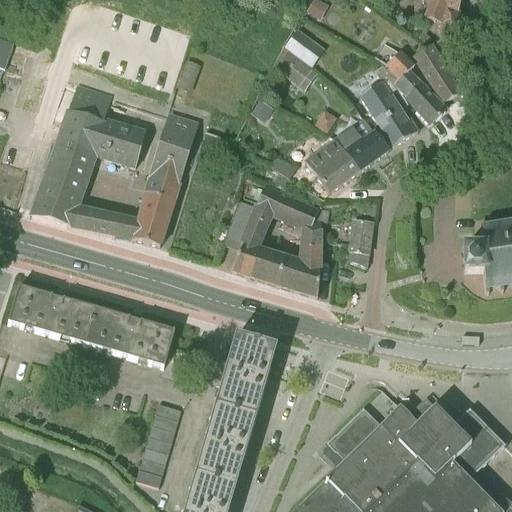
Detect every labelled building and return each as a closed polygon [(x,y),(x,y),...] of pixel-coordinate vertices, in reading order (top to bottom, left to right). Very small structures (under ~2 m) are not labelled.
[(437,26),(435,27),(438,44),(459,39),(457,16),(459,0),(417,0),(428,6),(422,22),(437,26)] [(328,9),(313,1),(305,15),(320,23),(328,9)] [(313,72),(325,55),(298,35),(286,52),(313,72)] [(0,66),(10,71),(20,44),(0,36),(0,66)] [(417,56),(434,87),(444,105),(457,98),(449,83),(455,79),(451,72),(447,75),(431,47),(417,56)] [(381,48),(373,61),(383,69),(385,67),(400,82),(392,88),(403,100),(430,129),(444,115),(408,76),(412,70),(399,56),(398,57),(381,48)] [(274,73),(303,95),(317,77),(288,55),(274,73)] [(403,100),(392,88),(400,82),(385,67),(383,69),(373,75),(380,87),(359,101),(392,152),(417,136),(409,124),(407,126),(400,115),(407,110),(401,100),(403,100)] [(159,251),(164,232),(178,188),(197,126),(167,117),(146,183),(136,223),(79,210),(95,163),(133,175),(145,134),(104,122),(110,100),(77,89),(68,115),(64,114),(35,203),(30,222),(66,232),(131,244),(159,251)] [(264,127),(274,114),(259,104),(250,117),(264,127)] [(387,155),(362,121),(332,142),(357,177),(387,155)] [(332,142),(303,163),(328,198),(357,177),(332,142)] [(474,185),(491,175),(479,156),(466,167),(474,185)] [(294,172),(276,161),(274,160),(268,171),(287,183),(294,172)] [(229,275),(277,291),(285,260),(258,252),(271,223),(280,227),(291,200),(264,188),(235,256),(229,275)] [(285,260),(277,291),(316,302),(318,272),(319,236),(319,234),(319,226),(313,224),(318,213),(291,200),(280,227),(300,235),(297,264),(285,260)] [(376,204),(367,203),(365,219),(374,220),(376,204)] [(313,224),(319,226),(319,225),(325,227),(327,213),(318,213),(313,224)] [(511,222),(480,228),(483,244),(482,251),(462,251),(463,276),(482,276),(485,297),(511,293),(511,222)] [(351,226),(349,257),(350,266),(366,272),(367,257),(371,226),(351,226)] [(17,290),(7,328),(83,350),(95,313),(17,290)] [(95,313),(83,350),(162,373),(173,335),(95,313)] [(227,511),(274,352),(233,340),(183,511),(227,511)] [(342,466),(294,511),(511,511),(478,476),(504,450),(468,413),(451,430),(433,412),(424,421),(416,413),(407,421),(380,394),(325,448),(342,466)] [(181,414),(159,408),(156,419),(177,425),(181,414)] [(177,425),(156,419),(152,430),(174,437),(177,425)] [(174,437),(152,430),(149,442),(171,448),(174,437)] [(171,448),(149,442),(146,453),(167,459),(171,448)] [(167,459),(146,453),(142,464),(164,470),(167,459)] [(164,470),(142,464),(139,476),(161,482),(164,470)] [(161,482),(139,476),(135,487),(157,493),(161,482)]
